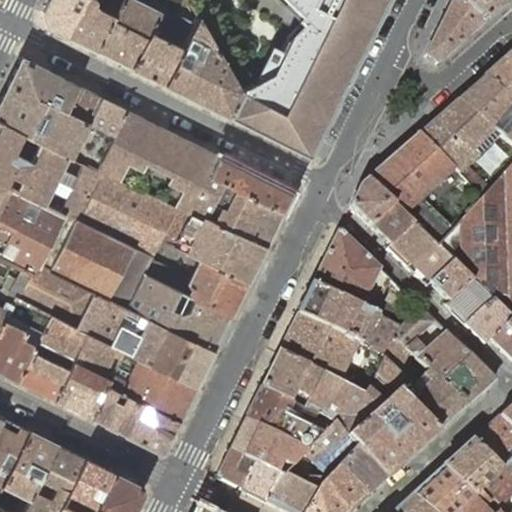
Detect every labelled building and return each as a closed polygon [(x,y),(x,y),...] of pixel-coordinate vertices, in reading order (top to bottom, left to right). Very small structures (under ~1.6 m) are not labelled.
[(47,25),(66,35),(84,0),(48,0),(42,12),(47,25)] [(84,0),(66,35),(96,50),(114,14),(121,0),(110,0),(105,11),(101,8),(94,5),(95,4),(95,3),(95,2),(95,1),(95,0),(84,0)] [(121,0),(114,14),(96,50),(130,67),(150,29),(153,25),(155,21),(160,11),(136,0),(121,0)] [(188,0),(177,0),(185,9),(189,1),(188,0)] [(309,154),(386,0),(280,0),(299,18),(282,41),(275,54),(259,48),(240,89),(227,115),(253,128),(307,154),(309,154)] [(484,22),(458,0),(452,0),(424,56),(436,65),(484,22)] [(458,0),(484,22),(509,0),(458,0)] [(150,29),(130,67),(163,83),(181,45),(197,14),(189,1),(185,9),(180,17),(176,16),(168,31),(177,36),(174,42),(155,32),(158,27),(160,23),(155,21),(153,25),(150,29)] [(181,45),(163,83),(227,115),(240,89),(197,14),(181,45)] [(483,76),(511,99),(511,54),(510,52),(483,76)] [(71,156),(89,121),(101,96),(76,84),(21,56),(0,98),(0,120),(23,132),(40,141),(69,155),(71,156)] [(511,99),(483,76),(457,99),(511,145),(511,125),(507,132),(498,125),(511,107),(511,99)] [(114,133),(126,108),(101,96),(89,121),(114,133)] [(511,145),(457,99),(418,134),(451,168),(457,173),(466,165),(491,143),(511,160),(511,145)] [(218,155),(126,108),(114,133),(96,169),(102,172),(190,213),(210,175),(208,173),(218,155)] [(0,120),(0,181),(5,184),(7,185),(16,189),(46,204),(61,211),(64,213),(78,220),(102,172),(96,169),(84,163),(71,156),(69,155),(40,141),(23,132),(0,120)] [(418,134),(366,180),(392,204),(411,224),(431,243),(435,247),(450,230),(465,214),(442,192),(454,180),(460,183),(464,180),(451,168),(418,134)] [(289,190),(218,155),(208,173),(250,193),(249,193),(282,209),(290,192),(289,190)] [(481,197),(465,214),(450,230),(435,247),(451,262),(470,281),(490,300),(510,319),(511,316),(511,163),(489,188),(481,197)] [(199,257),(247,280),(264,245),(204,216),(203,219),(200,217),(192,214),(190,213),(102,172),(78,220),(150,254),(159,238),(187,251),(199,257)] [(204,216),(264,245),(282,209),(249,193),(250,193),(210,175),(190,213),(192,214),(200,217),(203,219),(204,216)] [(392,204),(366,180),(359,186),(349,205),(349,208),(370,227),(392,204)] [(0,181),(0,256),(12,263),(33,273),(38,263),(93,290),(124,306),(142,271),(149,258),(150,254),(78,220),(64,213),(61,211),(46,204),(16,189),(7,185),(5,184),(0,181)] [(392,204),(370,227),(389,245),(391,244),(411,224),(392,204)] [(411,262),(431,243),(411,224),(391,244),(389,245),(386,248),(406,268),(411,262)] [(336,232),(310,285),(360,307),(379,270),(339,231),(336,232)] [(451,262),(435,247),(431,243),(411,262),(406,268),(425,288),(429,283),(431,282),(451,262)] [(189,278),(149,258),(142,271),(189,295),(230,314),(247,280),(199,257),(189,278)] [(470,281),(451,262),(431,282),(429,283),(448,301),(470,281)] [(20,298),(33,273),(12,263),(8,272),(10,273),(0,291),(0,297),(5,300),(11,303),(15,296),(20,298)] [(189,295),(142,271),(124,306),(93,290),(38,263),(33,273),(20,298),(50,313),(75,326),(86,331),(108,342),(110,343),(122,348),(119,355),(110,373),(107,378),(105,384),(177,420),(195,384),(212,348),(230,314),(189,295)] [(464,323),(490,300),(470,281),(448,301),(445,304),(444,305),(463,324),(464,323)] [(310,285),(295,314),(351,340),(356,342),(360,345),(372,321),(373,321),(376,315),(360,307),(310,285)] [(50,313),(20,298),(15,296),(11,303),(4,318),(0,325),(0,371),(17,380),(32,349),(35,343),(36,341),(50,313)] [(0,325),(4,318),(11,303),(5,300),(0,309),(0,325)] [(502,326),(510,319),(490,300),(464,323),(463,324),(484,344),(489,340),(502,326)] [(398,327),(392,338),(404,349),(409,345),(413,341),(434,322),(418,307),(398,327)] [(75,326),(50,313),(36,341),(73,358),(86,331),(75,326)] [(295,314),(277,351),(320,374),(332,379),(351,340),(295,314)] [(511,335),(511,316),(510,319),(502,326),(511,335)] [(366,347),(368,348),(384,355),(392,338),(398,327),(381,318),(366,347)] [(511,335),(502,326),(489,340),(511,361),(511,335)] [(68,367),(53,398),(89,416),(104,386),(87,377),(102,346),(112,351),(100,375),(107,378),(110,373),(119,355),(122,348),(110,343),(108,342),(86,331),(73,358),(68,367)] [(409,345),(404,349),(423,366),(466,406),(493,381),(493,378),(445,333),(424,351),(419,346),(413,341),(409,345)] [(382,358),(374,373),(395,392),(437,432),(466,406),(423,366),(419,371),(427,378),(417,389),(395,370),(404,349),(392,338),(384,355),(382,358)] [(357,381),(352,390),(363,395),(374,373),(382,358),(384,355),(368,348),(352,378),(357,381)] [(32,349),(17,380),(53,398),(68,367),(32,349)] [(277,351),(259,387),(288,402),(302,410),(312,417),(329,427),(333,423),(346,437),(381,405),(395,392),(374,373),(363,395),(352,390),(332,379),(320,374),(277,351)] [(161,452),(177,420),(105,384),(104,386),(89,416),(161,452)] [(259,387),(243,419),(305,451),(322,434),(329,427),(312,417),(302,410),(288,402),(259,387)] [(353,445),(385,480),(437,432),(395,392),(381,405),(346,437),(353,445)] [(511,402),(498,416),(511,428),(511,402)] [(0,511),(10,511),(0,506),(0,420),(2,416),(0,415),(0,511)] [(20,425),(2,416),(0,420),(0,485),(29,430),(20,425)] [(511,434),(511,428),(498,416),(470,441),(500,470),(511,459),(511,458),(511,450),(504,443),(511,434)] [(228,450),(254,463),(273,472),(280,477),(282,475),(289,468),(291,465),(300,456),(305,451),(243,419),(228,450)] [(322,434),(305,451),(300,456),(327,477),(335,468),(353,445),(346,437),(333,423),(329,427),(322,434)] [(56,443),(29,430),(0,485),(0,506),(10,511),(20,511),(0,500),(0,499),(4,492),(7,486),(29,498),(33,490),(38,480),(56,443)] [(470,441),(441,467),(472,496),(478,491),(484,485),(479,481),(486,475),(487,476),(488,477),(489,477),(490,477),(491,477),(492,477),(493,476),(494,476),(495,475),(500,470),(470,441)] [(84,457),(56,443),(38,480),(44,483),(46,478),(58,484),(50,498),(33,490),(29,498),(21,511),(54,511),(60,503),(67,490),(84,457)] [(385,480),(353,445),(335,468),(365,497),(385,480)] [(216,480),(240,491),(254,463),(228,450),(215,475),(216,480)] [(111,471),(84,457),(67,490),(95,504),(111,471)] [(495,511),(485,511),(482,508),(488,502),(491,499),(499,507),(511,494),(511,459),(500,470),(495,475),(494,476),(493,476),(492,477),(491,477),(484,485),(478,491),(472,496),(460,509),(456,511),(495,511)] [(254,463),(240,491),(264,503),(280,477),(273,472),(254,463)] [(280,477),(264,503),(281,511),(302,511),(314,492),(301,485),(304,478),(296,473),(298,468),(291,465),(289,468),(282,475),(280,477)] [(441,467),(412,494),(430,511),(456,511),(460,509),(472,496),(441,467)] [(335,468),(327,477),(317,487),(314,492),(302,511),(349,511),(365,497),(335,468)] [(90,511),(130,511),(142,490),(140,485),(111,471),(95,504),(90,511)] [(391,511),(430,511),(412,494),(391,511)] [(54,511),(78,511),(60,503),(54,511)]
